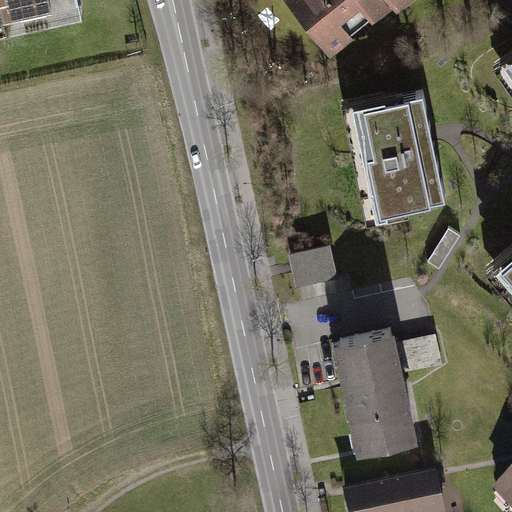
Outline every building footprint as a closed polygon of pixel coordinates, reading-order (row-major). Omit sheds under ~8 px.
[(0,0),(0,27),(66,13),(62,0),(0,0)] [(285,0),(320,52),(398,3),(396,0),(285,0)] [(511,43),(502,51),(511,65),(511,43)] [(345,96),(373,218),(448,196),(432,133),(420,83),(345,96)] [(511,238),(487,260),(511,289),(511,238)] [(329,242),(287,251),(295,285),(337,275),(329,242)] [(405,385),(392,322),(333,334),(356,443),(415,430),(405,385)] [(398,338),(404,370),(446,361),(439,329),(398,338)] [(511,511),(511,476),(482,504),(488,511),(511,511)] [(438,511),(433,485),(331,506),(332,511),(438,511)]
